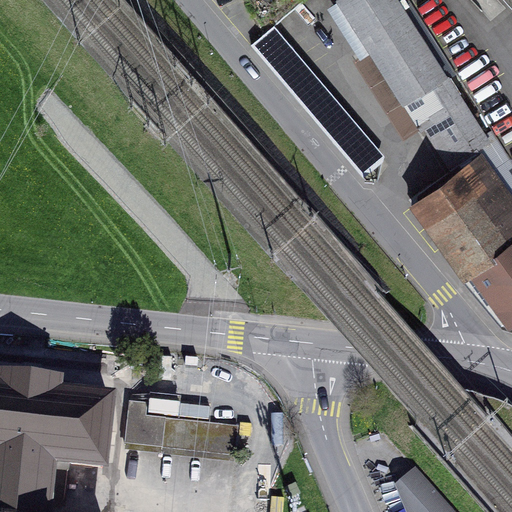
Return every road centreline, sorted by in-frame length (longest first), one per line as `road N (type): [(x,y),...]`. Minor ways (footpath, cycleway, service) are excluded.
road 1 (unclassified): [(462,360),(458,322),(443,296),(187,0)]
road 2 (tertiary): [(314,343),(0,310)]
road 3 (unclassified): [(314,343),(317,407),(352,511)]
road 4 (tertiary): [(462,360),(314,343)]
